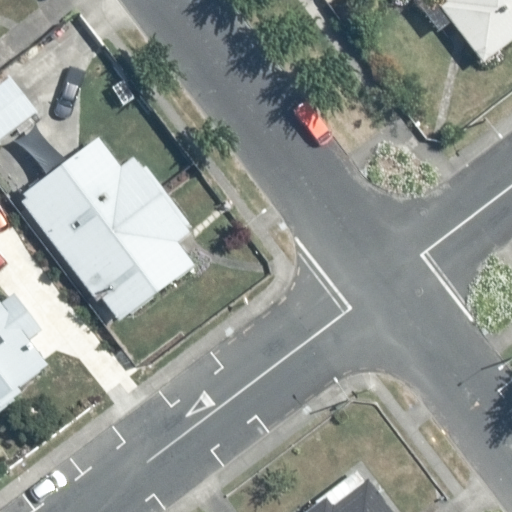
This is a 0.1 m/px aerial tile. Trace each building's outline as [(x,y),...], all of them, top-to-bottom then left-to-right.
[(511,0),(441,0),(442,1),(434,7),(476,63),(511,35),(511,0)] [(0,143),(39,114),(8,77),(0,83),(0,143)] [(121,168),(97,140),(19,198),(115,328),(196,267),(177,242),(187,234),(134,161),(121,168)] [(0,413),(24,397),(20,392),(47,367),(42,359),(31,341),(41,333),(10,295),(0,303),(0,413)] [(385,511),(358,475),(308,511),(385,511)]
